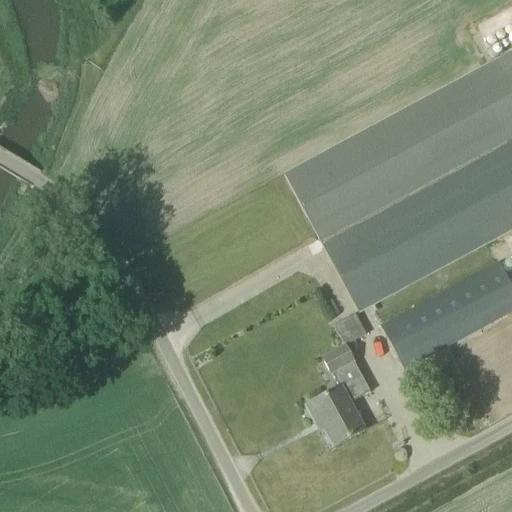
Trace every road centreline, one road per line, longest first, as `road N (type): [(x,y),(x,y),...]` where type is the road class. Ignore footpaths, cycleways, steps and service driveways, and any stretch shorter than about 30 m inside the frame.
road 1 (unclassified): [(251,511),(93,215),(0,147)]
road 2 (unclassified): [(367,511),(511,437)]
